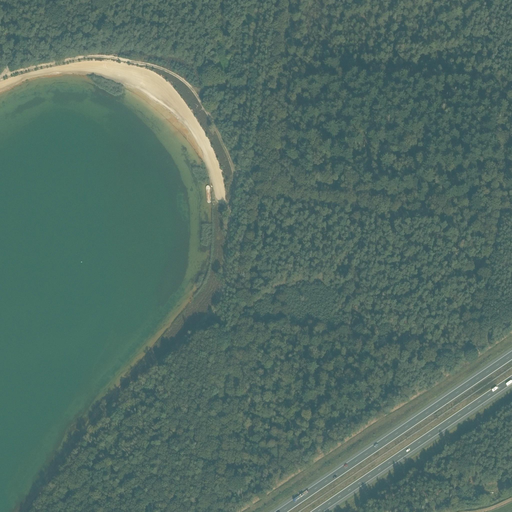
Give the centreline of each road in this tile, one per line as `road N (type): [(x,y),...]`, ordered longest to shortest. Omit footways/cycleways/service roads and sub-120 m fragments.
road 1 (track): [(253,186),(238,304),(249,337),(443,362),(479,338),(494,218),(511,221)]
road 2 (track): [(253,186),(494,218),(511,103)]
road 3 (motorway): [(511,356),(282,511)]
road 4 (motorway): [(318,511),(511,380)]
road 5 (track): [(279,0),(253,186)]
